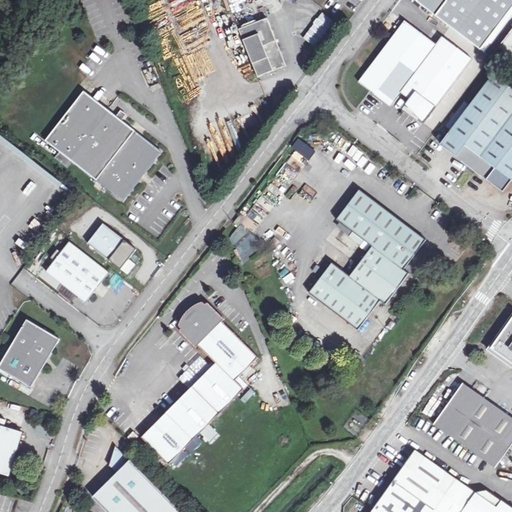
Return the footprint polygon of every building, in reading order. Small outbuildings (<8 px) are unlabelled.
[(316,47),(334,20),(321,12),(304,38),(316,47)] [(407,18),(402,25),(434,47),(439,41),(407,18)] [(282,69),(263,22),(236,32),(256,80),(282,69)] [(434,47),(402,25),(358,86),(388,108),(434,47)] [(511,28),(497,49),(511,60),(511,28)] [(496,173),(511,185),(511,184),(511,91),(492,77),(447,137),(465,149),(456,160),(488,184),(496,173)] [(164,153),(83,93),(45,142),(126,203),(164,153)] [(465,149),(447,137),(439,147),(456,160),(465,149)] [(301,138),(293,147),(311,162),(318,153),(301,138)] [(496,173),(488,184),(504,195),(511,185),(496,173)] [(32,180),(22,190),(27,195),(37,184),(32,180)] [(314,201),(319,191),(306,185),(301,194),(314,201)] [(407,279),(402,274),(425,244),(356,193),(333,224),(369,253),(348,281),(330,267),(307,297),(355,333),(378,305),(383,309),(407,279)] [(52,194),(49,198),(58,205),(61,201),(52,194)] [(253,232),(263,219),(252,210),(242,223),(253,232)] [(237,220),(231,229),(236,233),(243,224),(237,220)] [(104,224),(89,245),(124,269),(138,248),(104,224)] [(55,262),(46,272),(86,304),(110,274),(70,243),(61,253),(58,251),(51,259),(55,262)] [(131,260),(123,270),(129,275),(137,265),(131,260)] [(235,384),(239,381),(258,361),(202,305),(178,329),(215,367),(140,439),(168,467),(244,393),(235,384)] [(60,341),(28,320),(0,364),(0,369),(31,388),(46,364),(41,361),(47,350),(53,353),(60,341)] [(53,353),(47,350),(41,361),(46,364),(53,353)] [(191,368),(180,379),(186,386),(197,375),(191,368)] [(235,384),(244,393),(247,390),(239,381),(235,384)] [(475,386),(483,394),(487,390),(479,382),(475,386)] [(511,426),(459,390),(430,429),(490,472),(511,441),(511,426)] [(257,395),(238,417),(242,421),(261,399),(257,395)] [(0,474),(9,477),(22,433),(3,428),(0,426),(0,474)] [(176,511),(128,462),(114,448),(107,467),(115,475),(91,498),(103,511),(176,511)] [(475,511),(485,499),(482,497),(474,501),(411,456),(370,511),(475,511)] [(475,511),(504,511),(485,499),(475,511)]
